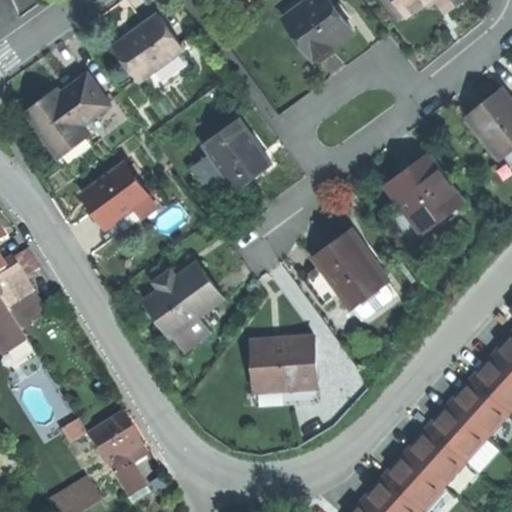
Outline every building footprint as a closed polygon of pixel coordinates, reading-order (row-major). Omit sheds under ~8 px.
[(331,0),(310,0),(286,18),(319,62),(330,54),(337,49),(334,45),(354,30),(331,0)] [(400,18),(408,12),(399,0),(398,0),(391,5),(400,18)] [(399,0),(408,12),(409,14),(428,1),(427,0),(440,0),(448,10),(461,0),(399,0)] [(116,45),(141,80),(144,78),(180,52),(185,48),(160,13),(137,30),(116,45)] [(192,69),(180,52),(144,78),(157,95),(192,69)] [(45,100),(29,112),(62,156),(92,134),(85,124),(112,104),(90,74),(63,94),(59,89),(45,100)] [(487,103),(470,116),(503,158),(504,157),(502,155),(511,146),(511,103),(511,102),(511,99),(504,90),(487,103)] [(99,131),(125,110),(119,102),(93,123),(99,131)] [(240,119),(205,144),(213,156),(232,182),(237,189),(273,164),(256,140),(240,119)] [(504,157),(511,150),(511,146),(502,155),(504,157)] [(430,155),(413,167),(417,172),(434,160),(430,155)] [(214,195),(232,182),(213,156),(195,169),(214,195)] [(406,172),(389,185),(424,233),(465,203),(434,160),(417,172),(413,167),(412,168),(416,173),(410,178),(406,172)] [(126,162),(92,186),(102,200),(95,205),(101,213),(110,226),(139,205),(134,198),(147,189),(126,162)] [(409,170),(406,172),(410,178),(416,173),(412,168),(409,170)] [(85,191),(95,205),(102,200),(92,186),(85,191)] [(151,196),(147,189),(134,198),(139,205),(151,196)] [(146,215),(139,205),(110,226),(118,236),(146,215)] [(333,242),(316,255),(352,304),(353,303),(388,278),(388,277),(375,259),(372,260),(363,247),(365,245),(352,228),(333,242)] [(375,259),(365,245),(363,247),(372,260),(375,259)] [(28,249),(14,258),(19,266),(25,275),(39,266),(28,249)] [(0,259),(0,278),(19,266),(14,258),(13,256),(2,263),(0,259)] [(161,289),(146,299),(172,335),(174,334),(200,315),(224,297),(211,279),(198,261),(176,278),(161,289)] [(19,266),(0,278),(0,296),(1,297),(8,309),(35,292),(25,275),(19,266)] [(155,282),(161,289),(176,278),(171,270),(155,282)] [(398,292),(388,278),(353,303),(363,318),(398,292)] [(49,312),(35,292),(8,309),(22,330),(49,312)] [(8,309),(1,297),(0,297),(0,348),(4,356),(28,341),(22,330),(8,309)] [(211,330),(200,315),(174,334),(185,349),(211,330)] [(511,333),(350,511),(419,511),(511,410),(511,333)] [(281,337),(251,339),(255,391),(317,386),(314,334),(281,337)] [(317,386),(255,391),(256,406),(318,401),(317,386)] [(88,434),(108,466),(127,454),(134,465),(148,456),(131,428),(122,413),(88,434)] [(65,431),(72,441),(87,432),(80,422),(65,431)] [(134,465),(127,454),(108,466),(127,496),(146,484),(134,465)] [(157,493),(167,485),(159,476),(150,483),(157,493)] [(49,503),(54,511),(83,511),(102,501),(89,479),(49,503)]
